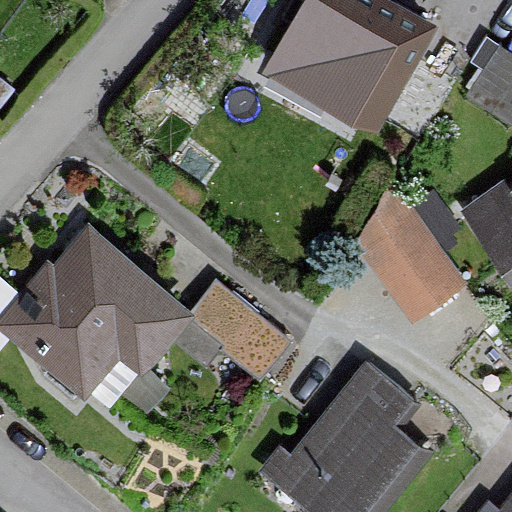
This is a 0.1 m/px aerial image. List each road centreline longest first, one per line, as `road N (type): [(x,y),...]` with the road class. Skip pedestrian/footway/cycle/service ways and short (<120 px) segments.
road 1 (residential): [(328,328),(65,117)]
road 2 (residential): [(65,117),(168,0)]
